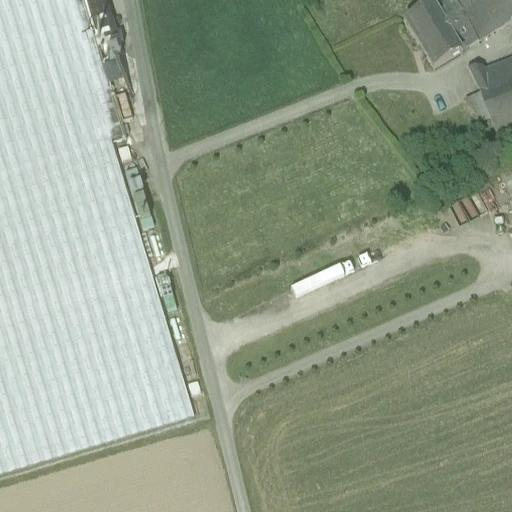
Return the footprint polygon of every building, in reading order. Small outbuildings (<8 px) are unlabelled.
[(0,0),(0,178),(110,145),(124,141),(82,0),(0,0)] [(476,43),(450,0),(447,0),(433,9),(459,54),(476,43)] [(511,4),(509,0),(450,0),(476,43),(511,21),(511,20),(511,4)] [(459,54),(433,9),(406,26),(434,70),(459,54)] [(511,64),(483,75),(490,89),(511,80),(511,64)] [(483,75),(480,70),(468,72),(479,93),(490,89),(483,75)] [(511,80),(490,89),(479,93),(480,97),(489,123),(493,132),(511,125),(511,80)] [(480,97),(465,102),(475,128),(489,123),(480,97)] [(511,125),(493,132),(497,143),(511,138),(511,125)] [(0,178),(0,480),(193,423),(110,145),(0,178)] [(511,154),(493,165),(511,198),(511,154)]
